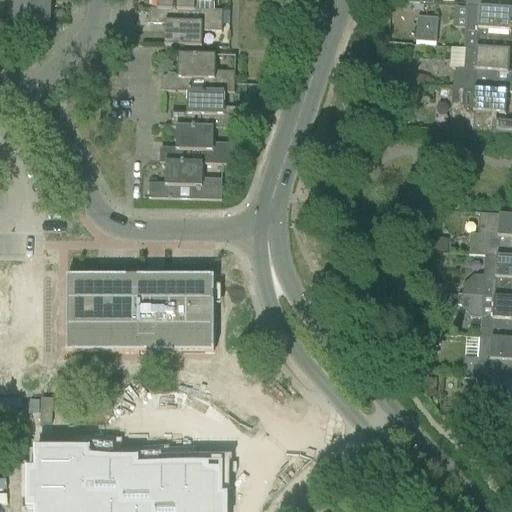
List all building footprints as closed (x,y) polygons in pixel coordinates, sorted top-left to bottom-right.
[(49,24),(49,0),(14,0),(14,23),(49,24)] [(157,0),(157,11),(157,12),(169,13),(169,12),(195,13),(195,12),(213,13),(213,0),(157,0)] [(511,0),(467,0),(467,10),(511,13),(511,12),(511,0)] [(466,31),(465,51),(509,53),(509,54),(511,54),(511,26),(511,13),(467,10),(466,31)] [(149,12),(148,26),(165,27),(164,49),(184,49),(201,49),(201,34),(221,34),(221,26),(221,13),(213,13),(195,12),(195,13),(169,12),(169,13),(157,12),(157,11),(149,11),(149,12)] [(436,45),(438,21),(418,19),(416,44),(436,45)] [(453,76),(452,91),(462,92),(507,95),(511,95),(511,82),(507,82),(508,73),(509,54),(509,53),(465,51),(463,71),(459,70),(453,76)] [(234,96),(235,75),(215,74),(215,58),(198,58),(178,57),(177,89),(176,93),(164,93),(179,94),(226,95),(226,96),(234,96)] [(424,88),(425,78),(412,77),(411,87),(424,88)] [(450,128),(450,133),(503,136),(505,136),(511,136),(511,123),(495,122),(496,116),(504,116),(504,118),(505,118),(507,95),(462,92),(452,91),(450,128)] [(214,131),(214,132),(243,132),(244,111),(225,110),(225,109),(225,96),(226,96),(226,95),(179,94),(164,93),(164,94),(187,95),(186,110),(186,115),(171,115),(170,129),(170,130),(214,131)] [(159,165),(159,166),(165,166),(165,165),(189,166),(189,154),(200,154),(200,166),(203,166),(203,167),(222,168),(232,168),(233,146),(214,146),(214,132),(214,131),(170,130),(176,130),(175,165),(159,165)] [(221,203),(222,182),(203,182),(203,167),(203,166),(200,166),(189,166),(165,165),(165,166),(164,187),(149,186),(149,190),(148,201),(221,203)] [(511,218),(480,216),(478,238),(471,237),(469,257),(484,258),(511,259),(511,218)] [(433,242),(432,255),(445,255),(445,242),(435,242),(433,242)] [(511,259),(484,258),(483,278),(473,278),(463,288),(462,298),(481,299),(511,300),(511,259)] [(66,280),(66,356),(214,356),(214,280),(140,280),(66,280)] [(430,286),(430,296),(441,296),(442,287),(430,286)] [(429,298),(429,306),(438,306),(438,298),(429,298)] [(480,321),(479,341),(511,343),(511,300),(481,299),(462,298),(458,298),(457,308),(460,308),(471,320),(480,321)] [(462,381),(476,382),(511,384),(511,343),(479,341),(477,361),(464,360),(462,381)] [(427,380),(426,397),(435,398),(436,381),(427,380)] [(511,425),(511,384),(476,382),(474,403),(473,423),(511,425)] [(35,511),(214,511),(215,500),(222,500),(222,498),(222,468),(185,468),(185,460),(161,460),(159,460),(159,468),(137,468),(137,460),(89,460),(89,452),(81,452),(35,452),(35,472),(35,511)]
